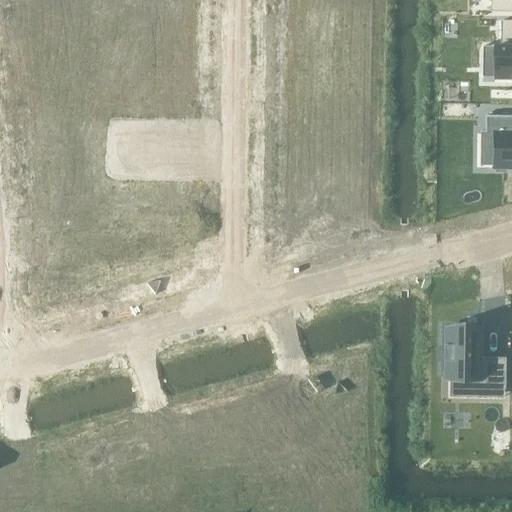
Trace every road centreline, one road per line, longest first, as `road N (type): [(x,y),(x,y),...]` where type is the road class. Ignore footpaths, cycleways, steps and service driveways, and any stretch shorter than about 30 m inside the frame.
road 1 (residential): [(236,307),(229,278),(232,0)]
road 2 (residential): [(236,307),(511,234)]
road 3 (residential): [(0,368),(236,307)]
